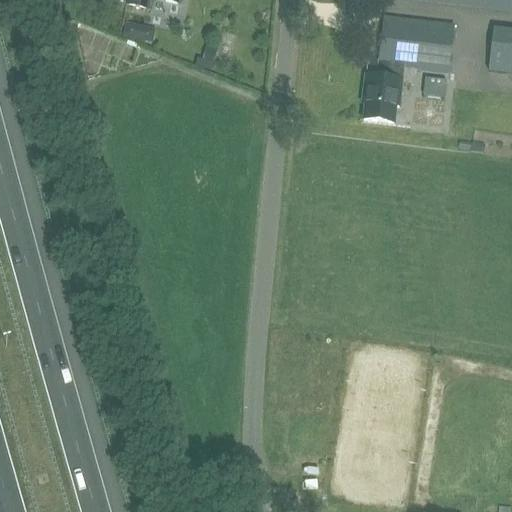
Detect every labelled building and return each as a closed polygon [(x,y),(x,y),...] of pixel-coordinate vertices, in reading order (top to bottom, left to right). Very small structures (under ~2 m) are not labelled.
[(126,0),(126,4),(147,9),(148,0),(160,0),(178,4),(178,0),(126,0)] [(511,0),(418,0),(511,10),(511,0)] [(384,19),(377,78),(364,76),(361,97),(364,98),(361,120),(393,124),(395,108),(398,108),(402,81),(403,68),(447,73),(453,27),(384,19)] [(511,31),(493,30),(488,73),(511,75),(511,31)] [(203,60),(214,63),(218,48),(207,45),(203,60)]
